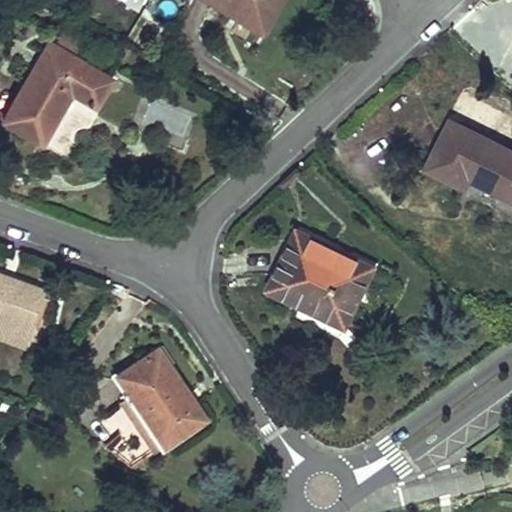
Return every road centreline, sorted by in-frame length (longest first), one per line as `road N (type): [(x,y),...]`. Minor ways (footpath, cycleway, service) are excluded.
road 1 (residential): [(416,22),(211,216),(167,279)]
road 2 (residential): [(322,489),(195,304),(167,279)]
road 3 (residential): [(167,279),(0,214)]
road 4 (residential): [(511,355),(411,428),(393,456)]
road 5 (residential): [(393,456),(511,379)]
